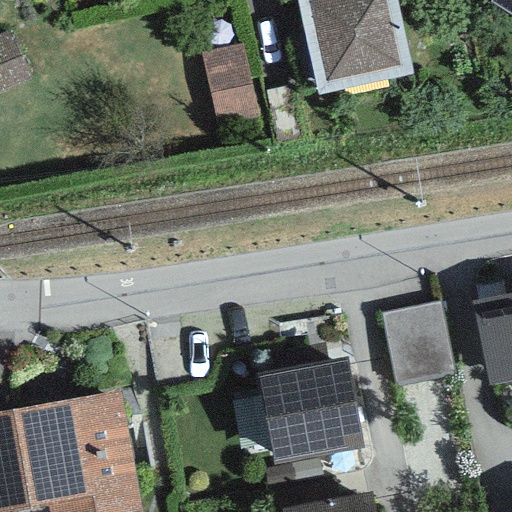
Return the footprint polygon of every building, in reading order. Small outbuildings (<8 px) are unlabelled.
[(394,0),(296,0),(318,95),(411,74),(394,0)] [(511,0),(489,0),(490,2),(511,16),(511,0)] [(260,43),(217,47),(223,116),(266,113),(260,43)] [(511,293),(470,302),(488,387),(511,381),(511,293)] [(451,300),(393,310),(405,382),(464,372),(451,300)] [(347,360),(257,376),(273,466),(363,448),(347,360)] [(142,511),(120,391),(0,412),(0,511),(27,511),(48,508),(49,511),(142,511)] [(280,509),(280,511),(374,511),(371,492),(280,509)]
